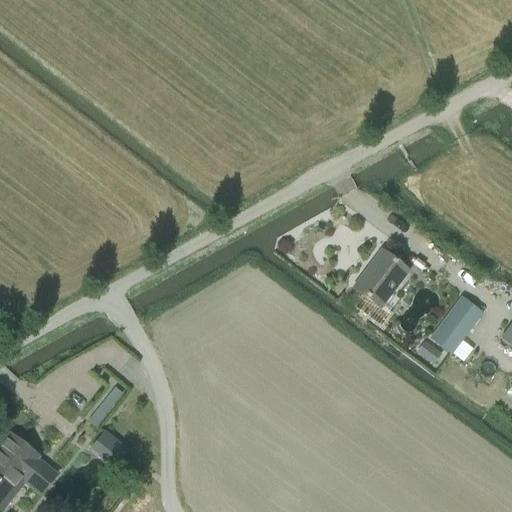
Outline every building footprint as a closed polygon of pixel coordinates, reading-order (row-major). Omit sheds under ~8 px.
[(379,308),(406,272),(379,252),(353,288),(379,308)] [(461,300),(430,342),(449,357),(480,316),(461,300)] [(511,350),(511,323),(499,341),(511,350)] [(424,344),(417,353),(431,364),(438,355),(424,344)] [(107,394),(95,409),(103,415),(115,400),(107,394)] [(101,432),(93,442),(117,462),(125,451),(101,432)] [(39,495),(53,476),(34,460),(35,458),(4,434),(0,438),(0,503),(19,479),(39,495)]
